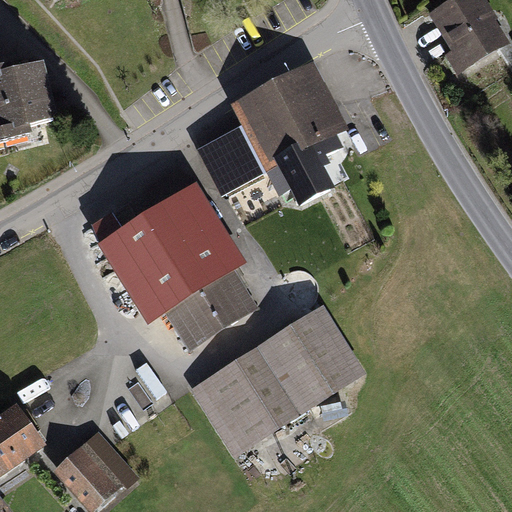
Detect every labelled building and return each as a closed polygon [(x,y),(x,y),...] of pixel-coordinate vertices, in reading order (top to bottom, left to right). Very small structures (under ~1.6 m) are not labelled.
[(485,0),(457,0),(428,18),(451,55),(445,59),(457,79),(510,46),(495,22),(498,21),(485,0)] [(0,142),(25,137),(23,130),(52,123),(39,63),(8,70),(7,65),(0,66),(0,142)] [(351,133),(315,65),(232,108),(243,130),(198,153),(223,200),(280,170),(301,211),(338,192),(328,173),(334,169),(329,158),(345,150),(339,139),(351,133)] [(93,228),(101,247),(99,248),(150,329),(167,319),(190,355),(260,311),(236,275),(249,267),(197,186),(191,190),(180,173),(147,194),(158,212),(124,233),(113,216),(93,228)] [(321,311),(191,394),(236,463),(365,379),(321,311)] [(18,408),(0,420),(0,483),(48,450),(18,408)] [(99,434),(54,475),(87,511),(98,511),(125,488),(128,492),(141,481),(99,434)] [(0,511),(10,511),(0,498),(0,511)]
